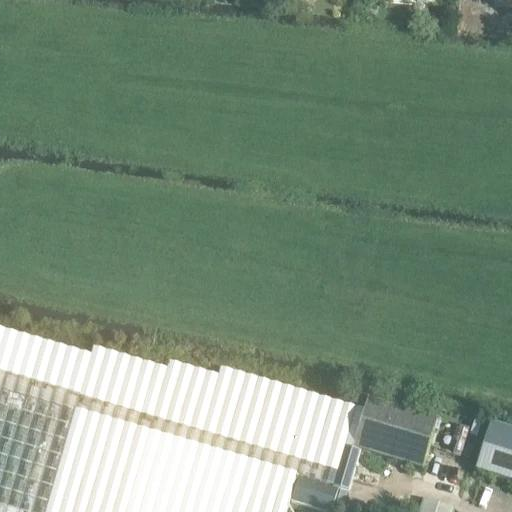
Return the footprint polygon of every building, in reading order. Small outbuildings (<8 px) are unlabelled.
[(511,0),(497,0),(497,8),(494,8),(494,9),(511,10),(511,0)] [(0,511),(286,511),(296,479),(299,480),(291,505),(314,511),(331,511),(338,491),(348,495),(361,454),(353,451),(362,420),(168,362),(161,386),(0,338),(0,511)] [(368,401),(362,420),(353,451),(361,454),(423,473),(437,421),(368,401)] [(483,428),(470,471),(477,473),(477,474),(511,484),(511,435),(491,430),(483,428)] [(421,511),(453,511),(424,503),(421,511)]
